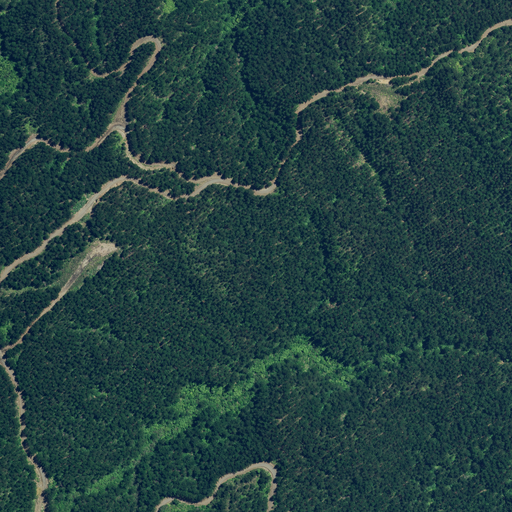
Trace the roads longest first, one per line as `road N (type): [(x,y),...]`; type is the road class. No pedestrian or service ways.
road 1 (unclassified): [(511,22),(416,73),(373,77),(306,102),(268,190),(218,180),(177,195),(120,177),(13,265),(0,285)]
road 2 (track): [(241,185),(222,174),(196,179),(134,149),(125,119),(129,91),(160,44),(139,38),(128,61),(91,71),(59,0)]
road 3 (track): [(263,511),(270,474),(260,462),(215,477),(197,496),(162,495),(144,511)]
road 4 (track): [(47,511),(35,494),(35,468),(19,439),(12,382),(0,363)]
road 5 (track): [(129,131),(105,131),(93,149),(41,136),(0,172)]
